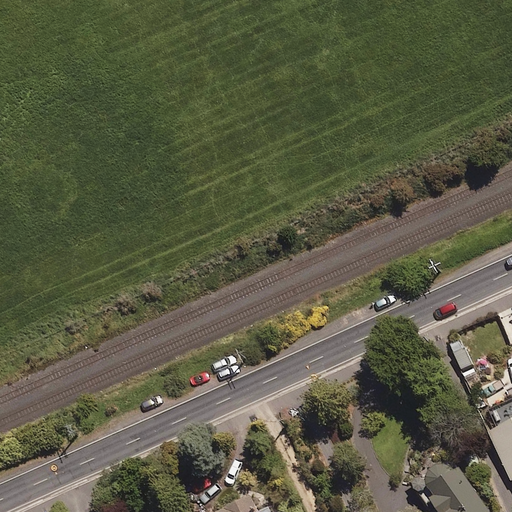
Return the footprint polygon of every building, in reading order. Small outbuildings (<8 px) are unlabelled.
[(511,312),(501,318),(511,341),(511,312)] [(466,347),(452,353),(460,373),(475,367),(466,347)] [(511,426),(491,436),(511,481),(511,426)] [(437,498),(428,504),(433,511),(488,511),(466,479),(461,472),(460,470),(458,468),(455,467),(452,466),(449,465),(446,465),(443,465),(440,466),(438,467),(435,469),(433,472),(432,474),(431,477),(430,480),(430,483),(430,486),(431,489),(433,491),(437,498)] [(265,511),(260,511),(255,501),(230,511),(273,511),(272,509),(265,511)]
